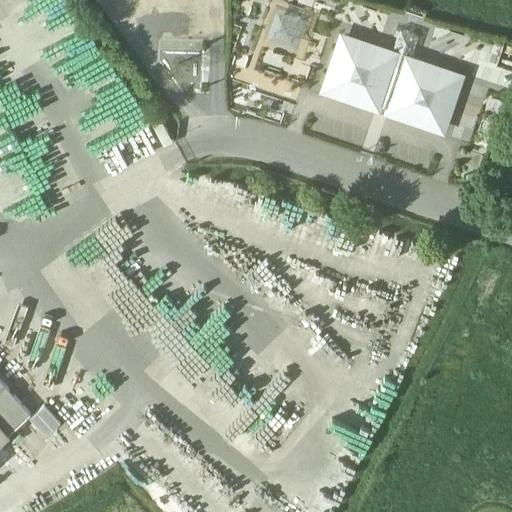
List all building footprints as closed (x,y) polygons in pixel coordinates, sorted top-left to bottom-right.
[(307,18),(277,8),(266,38),(296,48),(307,18)] [(454,77),(409,62),(407,68),(402,66),(407,50),(412,52),(418,34),(400,27),(394,46),(399,47),(394,63),(388,61),(390,55),(345,40),(330,85),(375,101),(378,92),(383,94),(381,100),(389,102),(391,96),(397,98),(394,107),(439,122),(454,77)] [(31,413),(0,377),(0,422),(9,433),(31,413)] [(47,433),(61,419),(45,402),(31,416),(47,433)] [(0,422),(0,440),(9,433),(0,422)]
